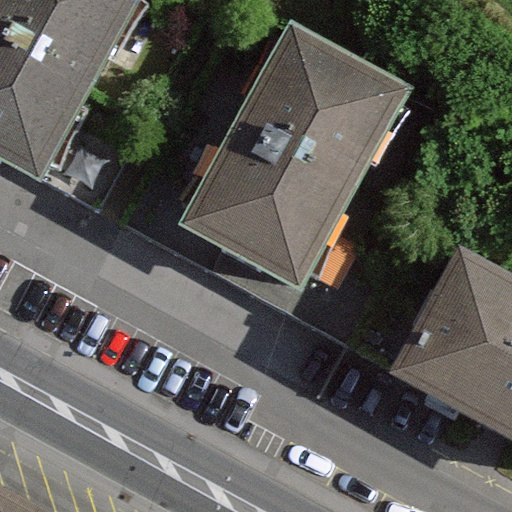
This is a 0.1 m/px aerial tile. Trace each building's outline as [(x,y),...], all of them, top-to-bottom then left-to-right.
[(161,0),(4,0),(0,9),(0,161),(60,193),(92,132),(161,0)] [(434,93),(308,26),(203,220),(328,285),(434,93)] [(92,132),(60,193),(111,219),(142,159),(92,132)] [(155,194),(134,233),(358,352),(379,312),(328,285),(203,220),(155,194)] [(511,266),(481,250),(433,339),(379,312),(358,352),(411,379),(511,433),(511,266)] [(64,511),(0,476),(0,511),(64,511)]
